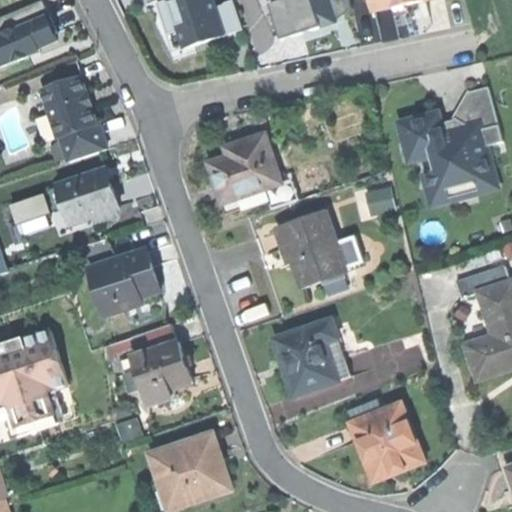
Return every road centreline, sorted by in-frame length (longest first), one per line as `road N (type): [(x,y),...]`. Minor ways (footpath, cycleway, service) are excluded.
road 1 (residential): [(148,109),(267,457),(299,481),(376,511)]
road 2 (residential): [(148,109),(462,44)]
road 3 (residential): [(93,0),(148,109)]
